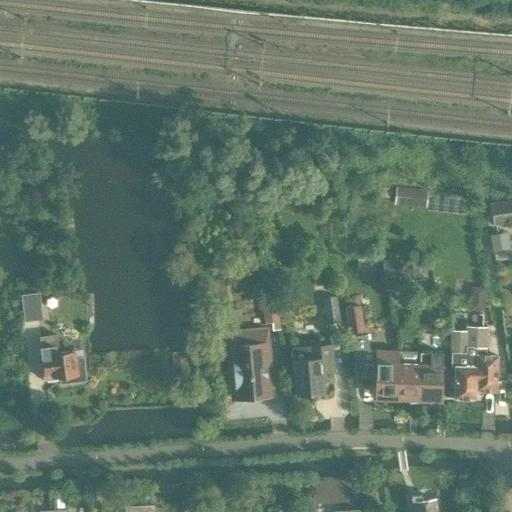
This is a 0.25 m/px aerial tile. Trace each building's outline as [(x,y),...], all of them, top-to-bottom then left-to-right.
[(21,295),(24,322),(42,320),(39,293),(21,295)] [(452,399),(474,400),(474,391),(495,391),(496,355),(484,355),(485,327),(464,326),(464,333),(450,332),(449,365),(453,365),(452,399)] [(236,381),(237,400),(273,397),(267,329),(227,333),(231,381),(236,381)] [(372,397),(397,398),(398,351),(376,351),(369,351),(366,335),(351,338),(355,364),(361,364),(360,386),(372,386),(372,397)] [(40,348),(44,380),(60,379),(60,385),(85,382),(82,359),(74,359),(73,352),(59,353),(57,336),(39,338),(41,348),(40,348)] [(332,345),(311,347),(292,349),(296,394),(324,392),(322,372),(334,371),(332,345)] [(408,401),(418,401),(419,353),(419,352),(398,351),(397,398),(408,398),(408,401)] [(419,353),(418,401),(428,401),(428,398),(440,399),(441,353),(419,353)] [(296,498),(296,511),(310,511),(310,498),(296,498)] [(413,511),(436,511),(434,499),(412,503),(413,511)] [(239,511),(239,501),(224,502),(224,511),(239,511)] [(224,511),(224,502),(210,503),(210,511),(224,511)]
